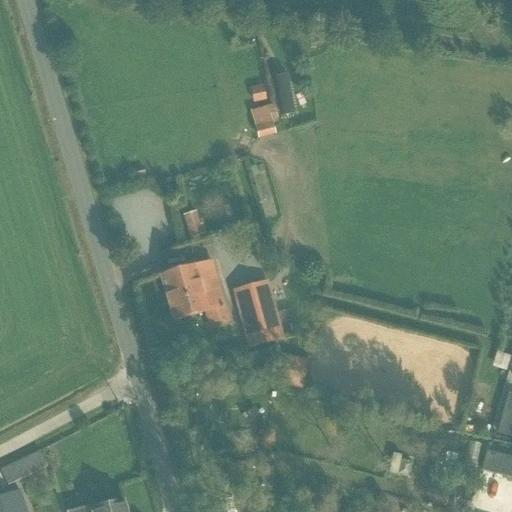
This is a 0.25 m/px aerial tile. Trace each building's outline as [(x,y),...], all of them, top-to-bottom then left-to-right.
[(281,119),(294,116),(286,76),(273,79),(281,119)] [(249,113),(257,141),(274,136),(271,124),(278,122),(273,106),(249,113)] [(182,217),(189,241),(204,236),(202,226),(198,226),(195,213),(182,217)] [(208,332),(230,326),(212,262),(159,278),(172,323),(202,314),(208,332)] [(267,282),(232,292),(247,351),(284,342),(267,282)] [(238,381),(283,370),(278,349),(247,357),(246,349),(223,355),(227,371),(235,369),(238,381)] [(282,389),(303,392),(308,363),(288,359),(282,389)] [(0,472),(7,487),(18,480),(21,486),(49,474),(39,453),(0,472)] [(474,480),(511,489),(511,483),(511,465),(479,457),(474,480)] [(26,511),(20,492),(0,499),(0,511),(26,511)] [(125,511),(123,503),(106,507),(105,503),(73,511),(125,511)]
